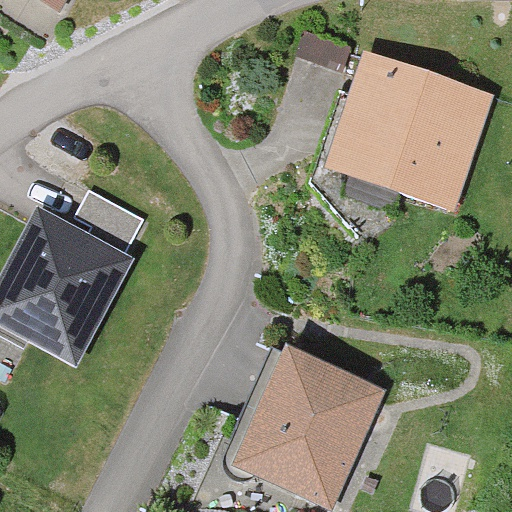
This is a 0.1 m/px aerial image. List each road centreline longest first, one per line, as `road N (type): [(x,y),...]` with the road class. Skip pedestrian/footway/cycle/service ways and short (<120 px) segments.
road 1 (residential): [(143,55),(213,181),(235,276),(118,511)]
road 2 (residential): [(143,55),(17,108),(0,124)]
